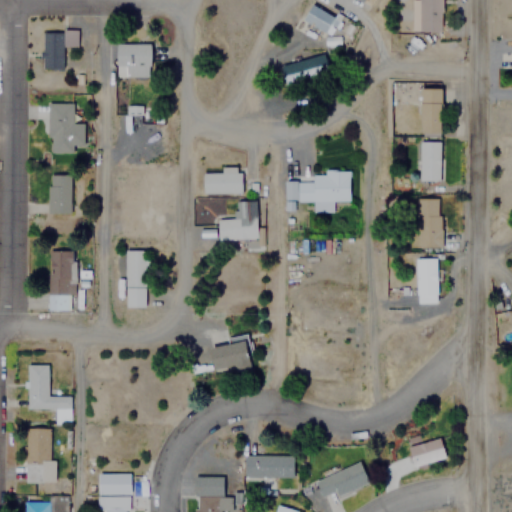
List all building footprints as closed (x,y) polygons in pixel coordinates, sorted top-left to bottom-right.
[(411,0),(411,31),(440,31),(440,0),(411,0)] [(301,20),(325,32),(334,15),(309,3),(301,20)] [(76,28),(40,29),(41,67),(61,67),(61,46),(77,46),(76,28)] [(115,76),(150,76),(150,42),(115,42),(115,76)] [(327,72),(321,51),(277,65),(283,85),(327,72)] [(419,132),(439,132),(439,87),(419,87),(419,132)] [(71,122),(71,101),(47,101),(47,152),(72,152),(72,144),(82,144),(82,122),(71,122)] [(438,180),(438,140),(417,140),(417,180),(438,180)] [(239,192),(239,165),(218,165),(218,171),(200,171),(200,192),(239,192)] [(295,200),(311,200),(310,211),(330,211),(330,199),(347,199),(347,170),(310,169),(310,180),(295,180),(295,200)] [(47,212),(69,212),(69,173),(47,173),(47,212)] [(413,197),(414,246),(439,246),(438,197),(413,197)] [(255,238),(255,199),(233,200),(233,217),(215,218),(216,239),(255,238)] [(122,249),(123,306),(145,306),(144,249),(122,249)] [(73,287),(73,250),(48,250),(48,287),(73,287)] [(434,302),(434,257),(413,257),(413,302),(434,302)] [(68,309),(68,292),(46,292),(46,309),(68,309)] [(213,370),(233,366),(235,375),(251,372),(246,340),(209,346),(213,370)] [(47,395),(47,364),(25,364),(25,409),(53,409),(53,423),(69,423),(69,395),(47,395)] [(50,428),(24,428),(24,482),(50,482),(50,428)] [(446,459),(440,438),(408,446),(414,467),(446,459)] [(293,455),(244,455),(244,477),(293,477),(293,455)] [(369,484),(360,461),(315,480),(322,498),(336,492),(338,497),(369,484)] [(129,473),(98,473),(98,494),(129,494),(129,473)] [(194,476),(194,511),(220,511),(220,510),(231,510),(231,497),(223,497),(222,476),(194,476)] [(127,511),(127,496),(97,496),(97,511),(127,511)] [(49,511),(49,501),(23,501),(23,511),(49,511)]
